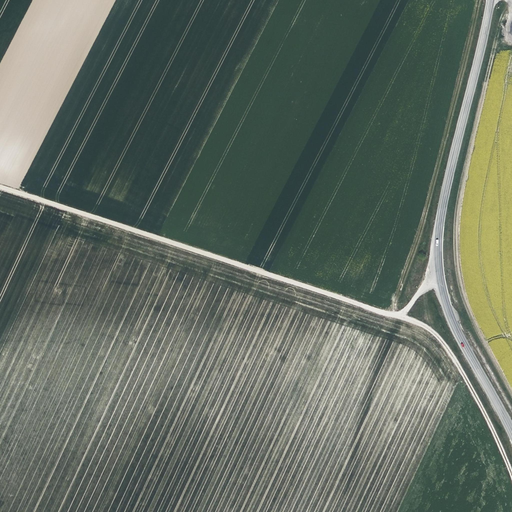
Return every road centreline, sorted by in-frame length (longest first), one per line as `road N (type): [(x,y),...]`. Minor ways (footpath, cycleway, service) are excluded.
road 1 (track): [(400,314),(0,187)]
road 2 (tertiary): [(438,279),(442,193),(489,0)]
road 3 (tertiary): [(511,428),(451,321),(438,279)]
